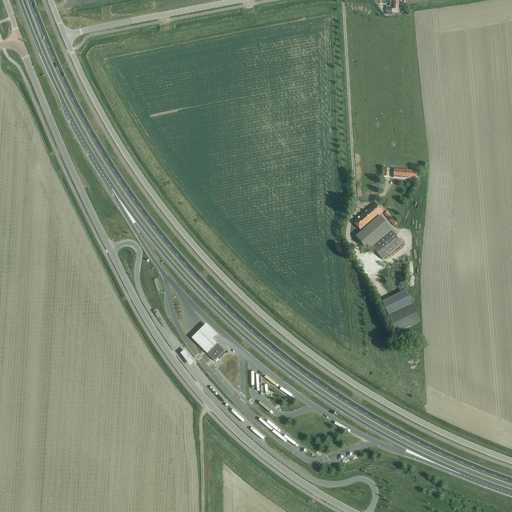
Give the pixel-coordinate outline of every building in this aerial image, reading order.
[(386,11),(385,15),(394,16),(395,13),(392,13),(393,9),(398,10),(399,3),(394,2),(393,3),(390,2),(390,7),(386,6),(386,11)] [(416,180),(416,172),(394,170),(393,178),(409,179),(416,180)] [(361,231),(383,212),(375,204),(353,223),(361,231)] [(394,226),(396,224),(387,212),(384,214),(394,226)] [(382,260),(402,244),(391,231),(372,248),(382,260)] [(422,323),(408,289),(384,300),(399,333),(422,323)] [(192,337),(208,352),(218,342),(213,337),(217,333),(207,323),(192,337)] [(207,354),(213,360),(214,361),(225,351),(217,344),(207,354)] [(185,349),(180,352),(189,363),(194,360),(185,349)]
